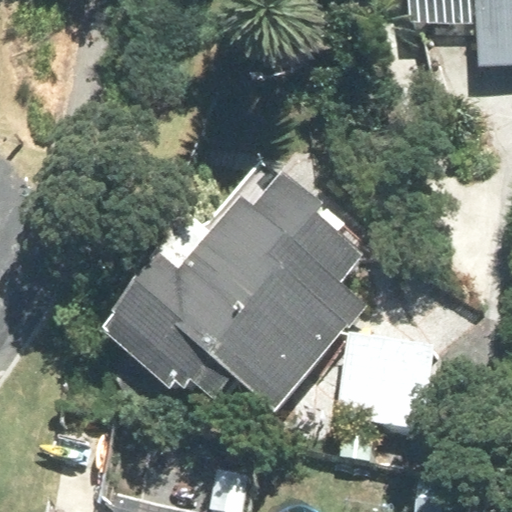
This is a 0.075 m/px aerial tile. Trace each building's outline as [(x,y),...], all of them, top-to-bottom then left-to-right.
[(511,0),(488,0),(494,78),(511,77),(511,0)] [(190,281),(130,351),(188,403),(202,387),(232,412),(251,392),(288,424),(379,317),(354,296),(379,267),(339,237),(347,228),(305,192),(276,227),(266,221),(205,293),(190,281)] [(426,277),(406,300),(449,336),(468,313),(426,277)] [(363,345),(351,428),(436,441),(449,357),(363,345)] [(165,433),(137,428),(134,446),(162,451),(165,433)] [(163,469),(207,474),(213,440),(168,433),(163,469)] [(404,441),(372,436),(367,465),(398,470),(404,441)] [(253,511),(258,485),(229,479),(223,510),(236,511),(253,511)] [(456,511),(460,489),(415,482),(410,511),(456,511)]
